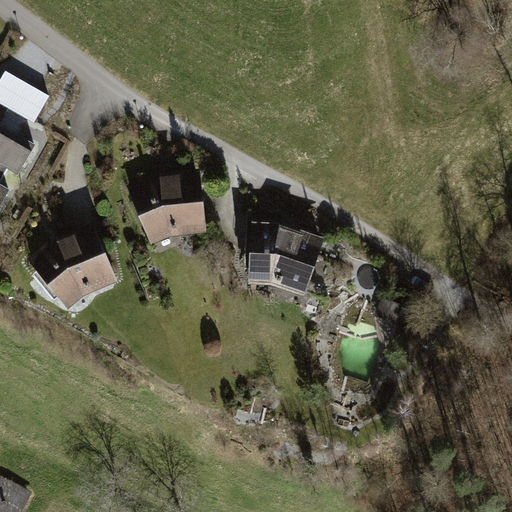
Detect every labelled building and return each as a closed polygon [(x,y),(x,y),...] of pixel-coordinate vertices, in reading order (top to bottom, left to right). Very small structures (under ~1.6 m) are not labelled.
[(51,102),(7,76),(0,88),(0,105),(36,127),(51,102)] [(0,222),(2,224),(19,194),(7,187),(13,175),(26,182),(43,153),(0,127),(0,222)] [(164,175),(130,190),(155,250),(176,242),(212,238),(205,175),(164,175)] [(288,223),(256,222),(255,286),(277,285),(310,299),(330,239),(288,223)] [(63,238),(35,265),(75,311),(93,298),(124,285),(100,227),(63,238)] [(0,463),(0,511),(27,511),(37,494),(3,476),(8,467),(0,463)]
